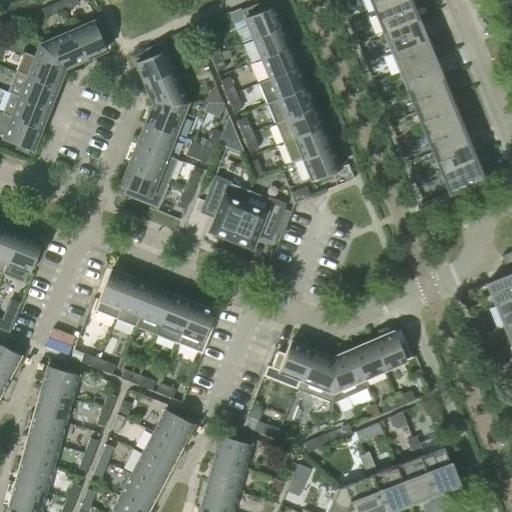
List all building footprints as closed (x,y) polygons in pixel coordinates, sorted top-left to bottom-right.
[(26,10),(22,0),(7,7),(11,16),(26,10)] [(22,0),(26,10),(41,3),(39,0),(22,0)] [(75,0),(62,0),(58,2),(62,11),(78,4),(75,0)] [(368,0),(374,12),(404,0),(368,0)] [(415,19),(407,0),(404,0),(374,12),(382,32),(415,19)] [(62,11),(58,2),(40,10),(44,19),(62,11)] [(252,39),(282,27),(273,6),(260,11),(257,3),(240,10),(252,39)] [(71,30),(83,60),(104,51),(99,38),(106,35),(99,18),(71,30)] [(424,39),(415,19),(382,32),(390,52),(424,39)] [(282,27),(252,39),(260,59),(290,47),(282,27)] [(71,30),(39,44),(64,68),(83,60),(71,30)] [(212,37),(203,41),(209,56),(219,53),(212,37)] [(171,38),(160,42),(144,49),(147,57),(134,62),(143,83),(173,71),(164,51),(175,46),(171,38)] [(432,59),(424,39),(390,52),(399,72),(432,59)] [(23,52),(15,72),(56,88),(64,68),(39,44),(34,56),(23,52)] [(290,47),(260,59),(269,79),(298,67),(290,47)] [(225,68),(219,53),(209,56),(216,72),(225,68)] [(432,59),(399,72),(407,92),(440,79),(432,59)] [(266,103),(277,99),(306,87),(298,67),(269,79),(258,83),(266,103)] [(186,103),(173,71),(143,83),(152,103),(186,103)] [(15,72),(7,92),(10,93),(48,108),(56,88),(15,72)] [(226,96),(235,93),(229,77),(219,81),(226,96)] [(440,79),(407,92),(415,112),(448,99),(440,79)] [(222,102),(214,84),(203,102),(222,102)] [(306,87),(277,99),(266,103),(274,123),(315,107),(306,87)] [(40,128),(48,108),(10,93),(2,114),(40,128)] [(235,93),(226,96),(232,112),(241,108),(235,93)] [(448,99),(415,112),(423,132),(457,119),(448,99)] [(186,103),(152,103),(144,123),(173,135),(186,103)] [(315,107),(274,123),(282,143),(323,127),(315,107)] [(2,114),(0,112),(0,134),(3,136),(2,138),(31,150),(40,128),(2,114)] [(242,136),(251,133),(245,117),(236,121),(242,136)] [(239,145),(228,119),(221,137),(239,145)] [(465,139),(457,119),(423,132),(431,152),(465,139)] [(173,135),(144,123),(136,143),(165,155),(173,135)] [(331,147),(323,127),(282,143),(290,163),(301,159),(331,147)] [(205,148),(214,151),(221,134),(212,131),(205,148)] [(251,133),(242,136),(249,152),(258,148),(251,133)] [(465,139),(431,152),(440,172),(473,159),(465,139)] [(165,155),(136,143),(128,163),(169,180),(177,160),(165,156),(165,155)] [(340,167),(331,147),(301,159),(310,180),(340,167)] [(214,151),(205,148),(198,164),(207,168),(214,151)] [(253,179),(262,175),(256,159),(246,163),(253,179)] [(481,179),(473,159),(440,172),(448,193),(481,179)] [(169,180),(128,163),(119,184),(125,187),(122,195),(157,209),(169,180)] [(190,170),(184,186),(193,189),(199,174),(190,170)] [(248,191),(228,182),(214,177),(204,202),(217,207),(207,231),(210,232),(212,237),(221,241),(226,239),(229,240),(248,191)] [(193,189),(184,186),(177,201),(187,205),(193,189)] [(294,203),(309,197),(305,186),(290,193),(294,203)] [(251,248),(261,224),(273,229),(281,208),(283,204),(248,191),(229,240),(232,241),(234,246),(243,249),(248,247),(251,248)] [(281,208),(273,229),(281,232),(290,212),(281,208)] [(18,233),(0,226),(0,273),(2,274),(6,263),(18,233)] [(6,263),(2,274),(23,283),(28,269),(33,269),(35,263),(32,259),(39,242),(18,233),(6,263)] [(505,267),(511,264),(511,253),(511,252),(500,256),(505,267)] [(110,270),(98,300),(94,311),(115,319),(131,278),(110,270)] [(494,304),(511,296),(511,272),(485,283),(494,304)] [(131,278),(115,319),(135,327),(151,286),(131,278)] [(151,286),(135,327),(155,335),(171,294),(151,286)] [(191,302),(171,294),(155,335),(175,343),(191,302)] [(511,320),(511,296),(494,304),(502,324),(511,320)] [(212,310),(191,302),(175,343),(200,353),(214,318),(210,316),(212,310)] [(511,343),(511,320),(502,324),(510,344),(511,343)] [(370,340),(383,370),(412,358),(404,341),(397,344),(391,332),(370,340)] [(383,370),(370,340),(351,349),(363,378),(383,370)] [(295,389),(299,379),(311,350),(290,341),(285,354),(277,351),(270,367),(266,365),(262,376),(295,389)] [(19,356),(0,345),(0,374),(7,378),(19,356)] [(331,392),(331,403),(367,388),(363,379),(363,378),(351,349),(331,358),(331,392)] [(295,389),(331,403),(331,392),(331,358),(311,350),(299,379),(295,389)] [(95,368),(99,359),(83,353),(79,362),(95,368)] [(114,365),(99,359),(95,368),(111,374),(114,365)] [(46,367),(40,391),(70,400),(77,375),(46,367)] [(135,384),(139,375),(123,369),(119,378),(135,384)] [(154,381),(139,375),(135,384),(151,390),(154,381)] [(175,389),(159,383),(155,392),(171,398),(175,389)] [(70,400),(40,391),(33,415),(64,423),(70,400)] [(410,391),(395,397),(399,406),(414,400),(410,391)] [(107,393),(101,408),(109,411),(115,396),(107,393)] [(117,395),(105,424),(110,426),(122,397),(117,395)] [(399,406),(395,397),(379,404),(383,413),(399,406)] [(132,404),(122,400),(117,412),(127,417),(132,404)] [(109,411),(101,408),(95,423),(103,426),(109,411)] [(164,410),(152,432),(180,447),(192,425),(164,410)] [(124,417),(116,414),(110,430),(118,433),(124,417)] [(33,415),(27,437),(58,446),(64,423),(33,415)] [(257,419),(246,415),(242,426),(253,430),(257,419)] [(360,440),(383,432),(380,421),(356,429),(360,440)] [(332,431),(336,440),(354,432),(350,423),(332,431)] [(275,439),(279,430),(263,424),(259,433),(275,439)] [(332,431),(314,439),(305,443),(309,452),(336,440),(332,431)] [(152,432),(141,454),(169,469),(180,447),(152,432)] [(212,460),(243,469),(250,444),(219,436),(212,460)] [(409,449),(419,445),(415,436),(406,440),(409,449)] [(58,446),(27,437),(20,460),(51,469),(58,446)] [(83,453),(91,456),(97,441),(89,438),(83,453)] [(104,444),(98,459),(106,462),(112,447),(104,444)] [(413,458),(418,456),(422,454),(419,445),(409,449),(413,458)] [(442,447),(422,454),(418,456),(435,499),(442,496),(440,490),(457,484),(442,447)] [(362,466),(371,462),(367,452),(358,455),(362,466)] [(91,456),(83,453),(77,468),(85,471),(91,456)] [(169,469),(141,454),(130,475),(158,490),(169,469)] [(409,502),(425,496),(427,502),(435,499),(418,456),(413,458),(394,465),(409,502)] [(106,462),(98,459),(92,474),(100,478),(106,462)] [(20,460),(14,483),(45,492),(51,469),(20,460)] [(243,469),(212,460),(206,483),(237,492),(243,469)] [(366,476),(371,474),(375,472),(371,462),(362,466),(366,476)] [(394,465),(375,472),(371,474),(385,511),(393,511),(393,509),(409,502),(394,465)] [(307,477),(293,471),(289,483),(303,488),(307,477)] [(336,488),(358,511),(385,511),(371,474),(366,476),(336,488)] [(130,475),(119,496),(147,511),(158,490),(130,475)] [(274,478),(269,490),(278,494),(283,482),(274,478)] [(39,511),(45,492),(14,483),(7,507),(26,511),(39,511)] [(65,497),(73,500),(79,486),(71,483),(65,497)] [(231,511),(237,492),(206,483),(199,507),(219,511),(231,511)] [(358,511),(336,488),(325,511),(358,511)] [(87,489),(81,503),(89,507),(95,492),(87,489)] [(119,496),(109,511),(146,511),(147,511),(119,496)] [(68,511),(73,500),(65,497),(59,511),(68,511)] [(427,511),(446,511),(441,497),(424,503),(427,511)] [(260,511),(270,511),(274,504),(266,500),(260,511)] [(86,511),(89,507),(81,503),(77,511),(86,511)]
